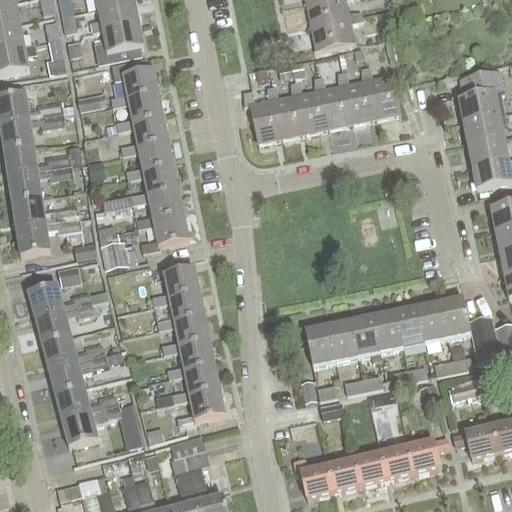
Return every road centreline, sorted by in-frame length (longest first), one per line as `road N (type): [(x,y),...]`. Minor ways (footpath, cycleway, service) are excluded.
road 1 (residential): [(274,511),(258,433),(238,193)]
road 2 (residential): [(454,273),(430,156),(238,193)]
road 3 (residential): [(44,511),(0,307)]
road 4 (residential): [(238,193),(198,0)]
